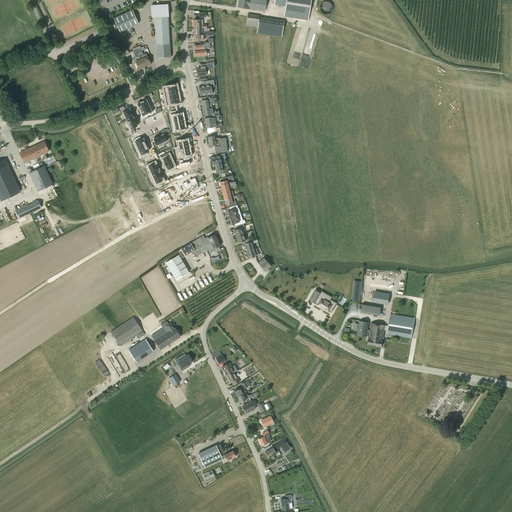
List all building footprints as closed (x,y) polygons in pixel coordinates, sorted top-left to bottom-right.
[(249,8),(264,11),(266,0),(238,0),(237,7),(249,9),(249,8)] [(285,6),(284,16),(308,20),(310,0),(274,0),(274,4),(285,6)] [(320,6),(319,7),(320,8),(320,10),(321,12),(322,13),(323,13),(324,14),(325,14),(326,14),(327,14),(329,14),(330,13),(331,12),(331,11),(332,10),(332,8),(332,7),(332,6),(332,5),(331,4),(331,3),(329,2),(328,2),(326,1),(325,1),(324,2),(323,2),(322,3),(321,4),(320,5),(320,6)] [(170,56),(168,16),(168,15),(167,5),(167,4),(151,5),(151,6),(151,16),(151,17),(154,16),(156,57),(170,56)] [(138,24),(132,10),(114,18),(120,32),(138,24)] [(246,26),(257,28),(259,17),(259,16),(248,14),(246,26)] [(257,28),(256,33),(281,37),(284,21),(259,17),(257,28)] [(202,24),(202,20),(193,20),(193,28),(200,28),(207,28),(207,24),(202,24)] [(210,48),(209,47),(205,47),(205,49),(194,50),(195,56),(206,55),(206,51),(208,51),(208,48),(210,48)] [(138,49),(141,58),(144,66),(150,64),(147,56),(146,53),(143,54),(140,48),(138,49)] [(136,60),(141,58),(138,49),(137,49),(133,51),(136,60)] [(138,69),(144,66),(141,58),(136,60),(135,61),(138,69)] [(197,72),(196,72),(197,75),(198,75),(198,76),(199,76),(204,75),(206,75),(205,72),(214,68),(215,67),(214,62),(213,62),(206,63),(201,64),(201,67),(201,68),(197,69),(197,72)] [(204,82),(205,86),(199,86),(200,95),(211,94),(211,93),(212,93),(212,89),(211,89),(210,87),(214,86),(213,80),(204,82)] [(174,86),(164,88),(167,104),(177,102),(179,102),(176,85),(174,86)] [(201,98),(201,101),(203,110),(207,109),(211,108),(211,104),(214,103),(217,103),(216,96),(210,97),(210,96),(208,97),(201,98)] [(148,98),(137,104),(140,110),(151,104),(148,98)] [(151,104),(140,110),(142,116),(154,111),(151,104)] [(129,109),(123,112),(127,120),(133,117),(129,109)] [(173,116),(172,116),(173,123),(183,121),(181,114),(179,115),(179,112),(172,113),(173,116)] [(212,118),(204,119),(205,123),(212,122),(212,124),(216,123),(217,123),(217,124),(220,123),(221,123),(222,123),(221,117),(221,115),(219,115),(218,115),(216,116),(212,116),(212,118)] [(133,117),(127,120),(131,129),(137,126),(133,117)] [(183,121),(173,123),(174,127),(174,130),(184,128),(183,121)] [(212,122),(205,123),(206,128),(207,128),(208,133),(214,132),(214,128),(215,128),(215,127),(215,126),(216,126),(216,125),(216,123),(212,124),(212,122)] [(156,137),(153,139),(154,142),(156,145),(167,140),(166,136),(169,134),(169,131),(168,129),(165,130),(163,131),(164,134),(162,134),(156,137)] [(209,146),(216,145),(220,144),(220,139),(219,137),(215,138),(215,136),(207,137),(209,146)] [(139,137),(134,139),(138,148),(146,144),(143,138),(141,139),(139,137)] [(220,144),(216,145),(216,146),(214,146),(215,153),(227,152),(226,138),(220,139),(220,144)] [(187,140),(178,142),(179,148),(179,149),(188,147),(187,140)] [(44,141),(19,153),(24,163),(34,158),(36,163),(42,161),(39,156),(49,152),(44,141)] [(146,144),(138,148),(142,157),(148,154),(146,152),(149,151),(146,144)] [(179,148),(177,149),(178,156),(189,154),(188,147),(179,149),(179,148)] [(168,153),(161,156),(166,166),(172,163),(168,153)] [(212,165),(216,164),(217,170),(222,169),(221,164),(220,162),(222,161),(221,157),(220,157),(219,156),(211,157),(212,165)] [(5,160),(0,161),(0,198),(1,202),(20,193),(5,160)] [(154,163),(148,166),(152,175),(158,172),(154,163)] [(44,166),(29,173),(37,191),(52,184),(44,166)] [(158,172),(152,175),(156,183),(162,180),(158,172)] [(219,182),(221,188),(236,184),(235,181),(230,183),(230,182),(227,183),(227,180),(233,178),(232,175),(222,178),(223,181),(219,182)] [(186,182),(181,184),(185,191),(185,192),(192,188),(193,189),(198,187),(197,185),(198,185),(195,178),(190,180),(190,179),(185,181),(186,182)] [(236,184),(221,188),(222,193),(230,191),(229,188),(236,186),(236,184)] [(160,195),(158,195),(162,203),(168,201),(169,203),(172,201),(171,201),(170,197),(176,195),(172,188),(159,193),(160,195)] [(236,196),(224,199),(225,205),(228,204),(229,206),(236,204),(235,201),(234,199),(237,198),(236,196)] [(37,200),(15,211),(19,218),(41,207),(37,200)] [(227,211),(230,218),(240,214),(238,208),(237,205),(229,207),(230,211),(227,211)] [(235,226),(243,223),(246,223),(244,219),(243,220),(241,214),(230,218),(232,224),(234,223),(235,226)] [(236,236),(243,234),(241,227),(244,227),(243,223),(235,226),(237,229),(234,230),(236,236)] [(203,235),(202,236),(199,238),(200,241),(205,239),(207,244),(210,243),(217,240),(215,234),(207,238),(207,237),(204,238),(203,235)] [(244,244),(249,242),(248,239),(245,240),(243,234),(236,236),(238,242),(241,242),(242,245),(244,244)] [(211,253),(212,253),(220,249),(219,246),(220,246),(217,240),(210,243),(207,244),(205,239),(200,241),(199,238),(190,243),(181,249),(185,255),(191,252),(192,254),(194,253),(196,256),(209,250),(210,252),(211,253)] [(244,244),(247,251),(250,249),(250,250),(253,249),(255,249),(253,241),(251,242),(249,242),(244,244)] [(253,249),(250,250),(250,249),(247,251),(249,259),(256,256),(255,255),(258,254),(256,249),(253,250),(253,249)] [(165,262),(170,271),(183,263),(178,255),(165,262)] [(265,271),(271,266),(264,258),(258,263),(265,271)] [(176,279),(188,272),(183,263),(170,271),(175,280),(176,279)] [(354,281),(352,301),(360,302),(362,282),(354,281)] [(316,303),(320,295),(322,292),(322,291),(321,293),(315,290),(310,300),(316,303)] [(373,302),(388,304),(389,296),(374,293),(373,302)] [(330,299),(329,300),(320,295),(316,303),(318,304),(317,305),(321,308),(322,307),(324,309),(329,312),(329,311),(331,312),(337,303),(330,299)] [(381,307),(362,304),(361,312),(380,315),(381,307)] [(389,326),(373,323),(369,344),(382,346),(384,330),(388,331),(387,334),(411,338),(414,318),(390,314),(389,326)] [(138,339),(140,338),(145,335),(133,317),(110,332),(120,346),(136,335),(138,339)] [(369,344),(373,323),(371,323),(370,331),(367,331),(368,322),(359,321),(357,335),(366,336),(366,335),(369,335),(368,344),(369,344)] [(171,323),(151,336),(154,340),(160,350),(180,337),(174,328),(171,323)] [(153,351),(145,339),(128,350),(136,362),(153,351)] [(179,362),(184,370),(190,366),(189,364),(192,361),(188,354),(186,356),(185,354),(175,360),(177,364),(179,362)] [(216,358),(219,364),(225,360),(222,355),(216,358)] [(226,377),(234,372),(231,367),(232,366),(230,363),(223,366),(225,369),(223,371),(224,373),(225,376),(226,376),(226,377)] [(237,378),(234,372),(226,377),(227,377),(226,377),(227,380),(228,380),(229,382),(232,381),(233,384),(240,381),(238,377),(237,378)] [(176,374),(168,378),(173,386),(180,381),(176,374)] [(236,397),(237,396),(245,392),(246,392),(244,389),(248,387),(245,382),(240,384),(242,388),(241,388),(234,391),(235,393),(234,393),(236,397)] [(245,392),(237,396),(240,402),(248,398),(249,399),(258,394),(257,392),(251,395),(247,395),(246,392),(245,392)] [(244,410),(246,414),(255,409),(251,401),(242,406),(242,407),(242,408),(243,410),(244,410)] [(258,405),(261,412),(266,410),(264,405),(263,403),(258,405)] [(270,415),(260,420),(264,427),(274,423),(270,415)] [(264,436),(258,439),(262,446),(263,445),(264,447),(268,445),(270,444),(269,442),(270,441),(267,435),(269,434),(267,431),(262,433),(264,436)] [(277,449),(280,447),(284,452),(290,448),(284,439),(265,452),(269,458),(279,451),(277,449)] [(227,461),(235,456),(232,450),(221,456),(216,445),(198,453),(204,467),(222,458),(222,459),(225,457),(227,461)] [(203,474),(205,480),(214,476),(212,470),(203,474)] [(285,498),(280,499),(282,510),(290,509),(290,508),(292,508),(292,503),(289,503),(288,498),(292,498),(291,495),(285,496),(285,498)]
